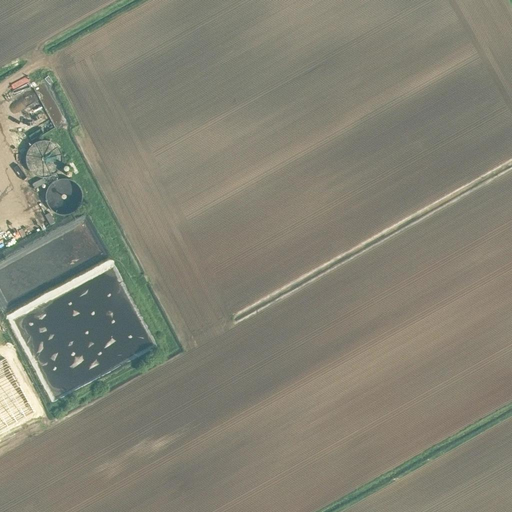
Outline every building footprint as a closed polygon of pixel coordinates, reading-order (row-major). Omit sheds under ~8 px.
[(26,155),(25,159),(26,162),(27,166),(28,169),(30,171),(33,174),(36,176),(39,177),(42,177),(46,177),(49,177),(52,176),(55,174),(58,171),(60,169),(61,166),(62,162),(63,159),(62,155),(61,152),(60,149),(58,146),(55,144),(52,142),(49,141),(46,140),(42,140),(39,141),(36,142),(33,144),(30,146),(28,149),(27,152),(26,155)] [(43,178),(33,184),(35,188),(46,183),(43,178)] [(46,193),(45,197),(46,200),(47,204),(48,207),(50,209),(53,212),(56,214),(59,215),(62,215),(66,215),(69,215),(72,214),(75,212),(78,209),(80,207),(81,204),(82,200),(83,197),(82,193),(81,190),(80,187),(78,184),(75,182),(72,180),(69,179),(66,178),(62,178),(59,179),(56,180),(53,182),(50,184),(48,187),(47,190),(46,193)] [(45,215),(50,225),(55,223),(49,213),(45,215)] [(0,428),(34,410),(23,390),(12,370),(5,358),(0,360),(0,428)]
